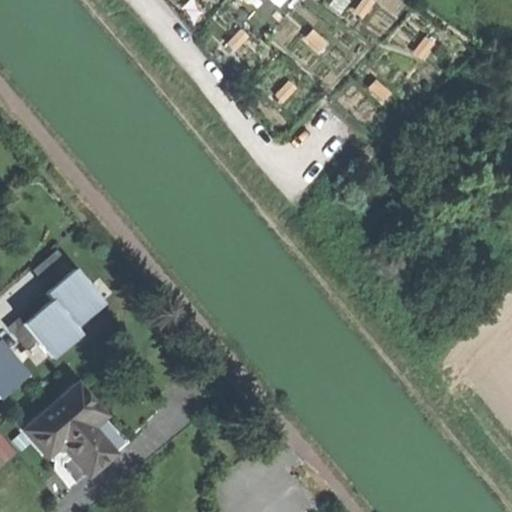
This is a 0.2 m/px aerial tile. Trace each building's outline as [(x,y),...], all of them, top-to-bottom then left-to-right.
[(36,269),(50,286),(59,279),(52,270),(65,259),(59,251),(36,269)] [(52,297),(76,326),(107,300),(77,265),(59,279),(50,286),(46,290),(52,297)] [(37,341),(51,358),(81,332),(76,326),(52,297),(38,308),(21,322),(37,341)] [(28,349),(37,341),(21,322),(38,308),(35,304),(9,326),(28,349)] [(0,396),(29,372),(0,336),(0,396)] [(73,383),(21,430),(44,455),(52,447),(62,448),(71,458),(86,475),(112,453),(110,452),(83,421),(97,410),(73,383)] [(123,440),(97,410),(83,421),(110,452),(123,440)]
